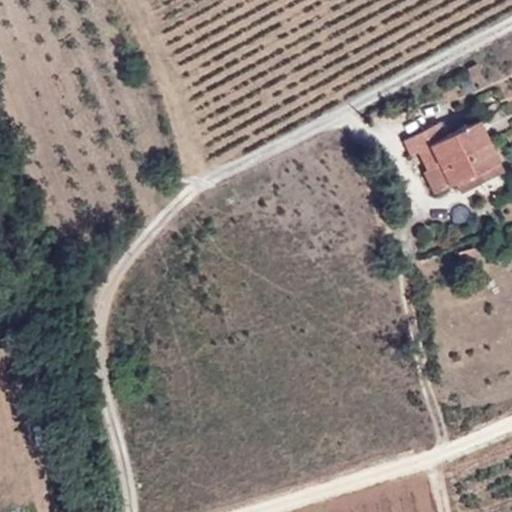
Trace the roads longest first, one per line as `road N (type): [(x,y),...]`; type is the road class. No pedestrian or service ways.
road 1 (track): [(511,16),(167,206),(156,246),(100,287),(127,511)]
road 2 (track): [(511,431),(444,461),(258,511)]
